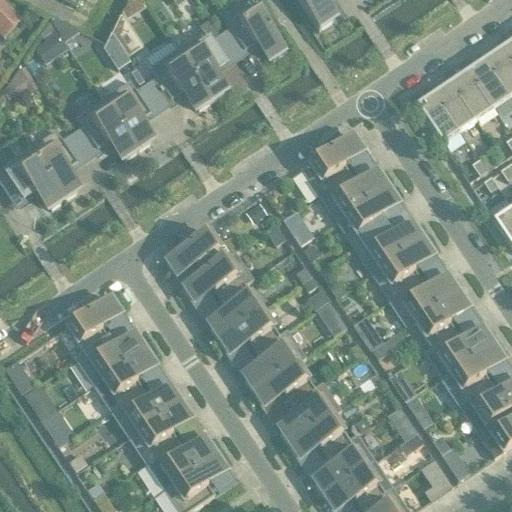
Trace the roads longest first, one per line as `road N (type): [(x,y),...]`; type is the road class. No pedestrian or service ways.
road 1 (residential): [(120,263),(287,511)]
road 2 (residential): [(365,99),(120,263)]
road 3 (residential): [(511,319),(365,99)]
road 4 (residential): [(511,0),(365,99)]
road 5 (residential): [(120,263),(4,341)]
